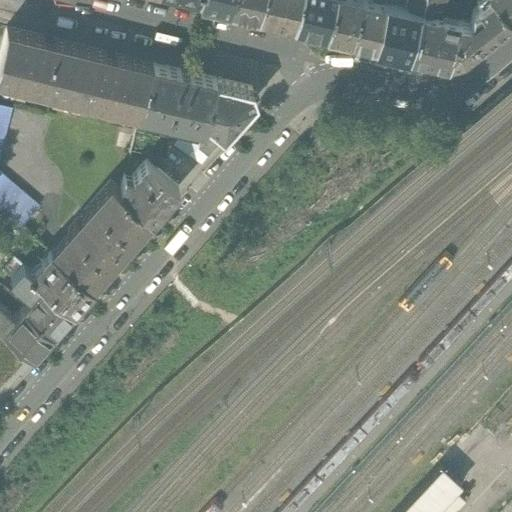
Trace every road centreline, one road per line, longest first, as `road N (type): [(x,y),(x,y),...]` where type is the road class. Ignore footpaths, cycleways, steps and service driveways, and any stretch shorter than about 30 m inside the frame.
road 1 (residential): [(0,439),(315,84)]
road 2 (residential): [(73,0),(278,53),(315,84)]
road 3 (residential): [(315,84),(359,76),(427,93),(457,90),(511,52)]
